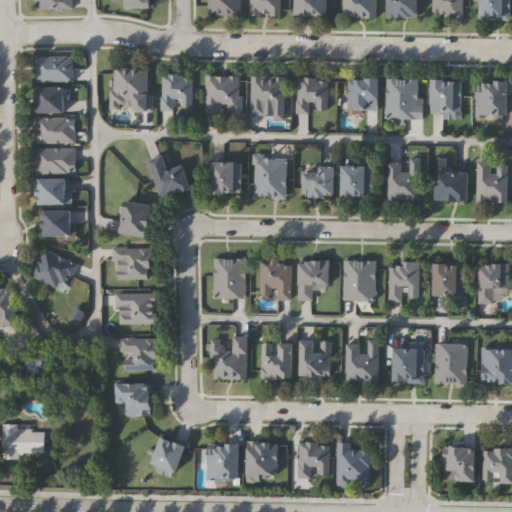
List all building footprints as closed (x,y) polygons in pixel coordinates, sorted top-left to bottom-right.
[(36,10),(36,0),(72,0),(72,10),(36,10)] [(152,0),(152,9),(127,9),(127,0),(152,0)] [(242,0),(242,16),(208,16),(208,0),(242,0)] [(282,0),(282,16),(252,16),(252,0),(282,0)] [(295,17),(295,0),(330,0),(330,17),(295,17)] [(344,18),(344,0),(378,0),(378,19),(344,18)] [(389,0),(419,0),(419,19),(389,18),(389,0)] [(434,0),(464,0),(464,18),(434,18),(434,0)] [(483,0),(511,0),(511,20),(483,20),(483,0)] [(74,82),(37,82),(37,58),(74,58),(74,82)] [(151,112),(135,112),(135,100),(126,100),(126,110),(113,110),(113,70),(151,71),(151,112)] [(194,110),(179,110),(179,111),(163,111),(163,76),(194,75),(194,110)] [(207,115),(207,76),(243,76),(243,115),(207,115)] [(252,118),(252,77),(285,77),(285,118),(252,118)] [(297,114),(298,78),(329,79),(328,113),(312,113),(312,114),(297,114)] [(380,79),(380,111),(349,111),(349,79),(380,79)] [(423,79),(423,120),(387,120),(387,79),(423,79)] [(462,114),(433,114),(433,81),(462,81),(462,114)] [(511,82),(511,117),(478,117),(478,82),(511,82)] [(65,88),(65,113),(36,113),(36,88),(65,88)] [(77,144),(37,144),(37,119),(77,119),(77,144)] [(77,149),(77,174),(37,174),(37,149),(77,149)] [(163,199),(152,160),(167,156),(170,170),(187,166),(193,191),(163,199)] [(287,199),(254,199),(254,156),(287,156),(287,199)] [(389,201),(389,162),(407,162),(407,160),(422,160),(422,201),(389,201)] [(213,195),(213,162),(242,162),(242,195),(213,195)] [(509,164),(509,203),(478,203),(478,162),(494,162),(494,164),(509,164)] [(374,199),(344,199),(344,166),(374,166),(374,199)] [(305,173),(321,173),(321,167),(337,167),(337,198),(305,198),(305,173)] [(470,174),(470,202),(437,202),(438,174),(470,174)] [(72,180),(72,205),(40,205),(40,180),(72,180)] [(155,205),(151,238),(123,235),(126,202),(155,205)] [(74,211),(74,237),(45,237),(45,211),(74,211)] [(152,280),(116,280),(116,248),(152,248),(152,280)] [(79,264),(67,292),(33,278),(45,250),(79,264)] [(248,260),(248,299),(215,299),(215,260),(248,260)] [(262,297),(262,260),(292,260),(292,300),(277,300),(277,297),(262,297)] [(377,261),(377,301),(345,301),(345,261),(377,261)] [(300,262),(332,262),(332,286),(314,286),(314,301),(300,301),(300,262)] [(421,264),(421,300),(407,300),(407,302),(390,302),(390,264),(421,264)] [(435,296),(435,264),(467,264),(467,296),(435,296)] [(481,303),(481,265),(511,265),(511,303),(481,303)] [(0,326),(0,288),(12,288),(12,326),(0,326)] [(118,294),(158,294),(158,325),(118,325),(118,294)] [(249,381),(213,380),(215,340),(236,340),(236,338),(250,338),(249,381)] [(158,371),(124,371),(124,339),(158,339),(158,371)] [(347,344),(367,344),(367,340),(380,340),(380,383),(347,383),(347,344)] [(303,341),(333,341),(333,382),(303,382),(303,341)] [(295,343),(295,380),(263,380),(263,343),(295,343)] [(468,345),(468,384),(437,384),(437,345),(468,345)] [(425,383),(396,383),(396,349),(425,349),(425,383)] [(511,384),(483,384),(483,349),(511,349),(511,384)] [(153,384),(153,416),(129,416),(129,404),(119,404),(119,384),(153,384)] [(46,430),(46,452),(21,452),(21,460),(5,460),(4,425),(35,424),(35,430),(46,430)] [(179,476),(153,468),(163,438),(188,446),(179,476)] [(249,481),(250,442),(280,442),(279,481),(249,481)] [(300,478),(300,443),(331,443),(331,477),(313,477),(313,478),(300,478)] [(338,486),(338,443),(353,443),(353,451),(371,451),(371,486),(338,486)] [(242,445),(242,480),(209,480),(209,445),(242,445)] [(478,481),(445,481),(445,447),(478,447),(478,481)] [(511,483),(501,483),(501,475),(495,475),(495,481),(485,481),(485,449),(511,449),(511,483)]
